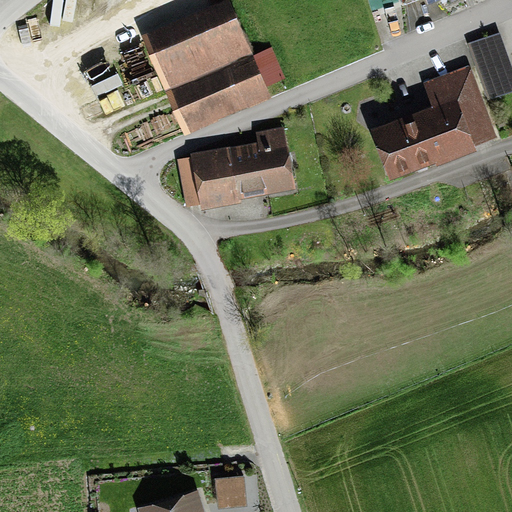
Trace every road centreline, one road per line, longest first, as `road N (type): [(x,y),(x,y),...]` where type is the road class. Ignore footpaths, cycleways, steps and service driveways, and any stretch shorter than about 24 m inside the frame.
road 1 (residential): [(511,0),(126,175)]
road 2 (residential): [(511,146),(393,193),(197,235)]
road 3 (residential): [(197,235),(288,511)]
road 4 (track): [(84,466),(269,450)]
road 5 (residential): [(0,74),(126,175)]
